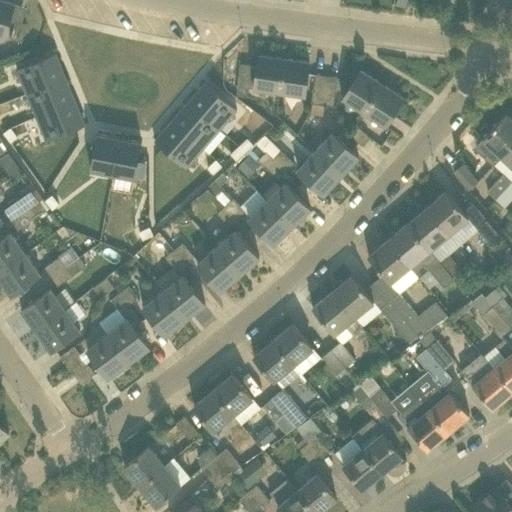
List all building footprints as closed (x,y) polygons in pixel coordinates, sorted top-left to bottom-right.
[(0,0),(0,34),(5,36),(10,19),(15,3),(3,0),(0,0)] [(16,20),(11,37),(22,41),(27,24),(23,22),(16,20)] [(17,69),(27,93),(66,77),(56,53),(17,69)] [(241,63),(238,84),(280,91),(285,58),(260,54),(258,66),(241,63)] [(305,95),(310,61),(285,58),(280,91),(305,95)] [(382,83),(361,69),(343,98),(364,111),(382,83)] [(323,104),(327,75),(316,74),(312,102),(323,104)] [(334,105),(338,77),(327,75),(323,104),(334,105)] [(76,100),(66,77),(27,93),(37,116),(76,100)] [(206,81),(189,101),(220,128),(238,108),(206,81)] [(364,111),(386,125),(404,96),(382,83),(364,111)] [(86,124),(76,100),(37,116),(47,140),(86,124)] [(204,147),(220,128),(189,101),(172,120),(204,147)] [(511,117),(506,112),(483,137),(492,146),(483,155),(493,164),(502,155),(511,143),(511,117)] [(204,147),(172,120),(155,140),(187,167),(204,147)] [(369,136),(356,123),(348,131),(362,144),(369,136)] [(11,127),(4,132),(11,141),(17,136),(11,127)] [(342,174),(359,155),(332,131),(315,149),(342,174)] [(91,168),(113,173),(120,137),(98,132),(91,168)] [(120,137),(113,173),(135,177),(142,141),(120,137)] [(240,145),(245,151),(254,143),(248,137),(240,145)] [(286,169),(274,157),(256,141),(248,149),(278,178),(286,169)] [(511,164),(511,143),(502,155),(511,164)] [(245,151),(240,145),(231,152),(237,159),(245,151)] [(274,157),(286,169),(294,161),(281,149),(274,157)] [(298,169),(325,193),(342,174),(315,149),(298,169)] [(259,164),(248,154),(237,166),(247,176),(259,164)] [(208,166),(214,172),(222,164),(217,158),(208,166)] [(463,163),(454,171),(469,188),(478,180),(463,163)] [(215,179),(221,185),(228,178),(223,172),(215,179)] [(496,198),(511,181),(503,173),(487,190),(496,198)] [(221,185),(215,179),(208,186),(209,187),(217,195),(217,196),(237,218),(245,211),(241,207),(240,205),(241,204),(234,197),(233,198),(221,185)] [(511,198),(511,180),(511,181),(496,198),(505,206),(511,198)] [(293,225),(311,207),(286,181),(267,199),(293,225)] [(5,210),(11,218),(39,199),(33,190),(5,210)] [(450,233),(469,216),(447,190),(427,206),(450,233)] [(51,193),(46,200),(55,207),(60,200),(51,193)] [(221,209),(217,212),(229,225),(237,218),(217,196),(213,200),(221,209)] [(11,218),(17,227),(45,207),(39,199),(11,218)] [(267,199),(249,217),(274,243),(293,225),(267,199)] [(463,271),(449,253),(459,245),(450,233),(427,206),(408,222),(454,278),(463,271)] [(502,238),(487,220),(487,219),(478,226),(477,227),(478,228),(493,246),(502,238)] [(419,275),(430,266),(444,285),(454,278),(408,222),(388,239),(419,275)] [(141,228),(142,237),(153,236),(153,228),(141,228)] [(240,273),(260,256),(237,229),(217,246),(240,273)] [(11,231),(0,238),(0,270),(26,252),(11,231)] [(399,292),(400,292),(419,275),(388,239),(369,255),(399,292)] [(175,248),(185,262),(194,255),(182,242),(176,248),(175,248)] [(198,262),(221,289),(240,273),(217,246),(198,262)] [(185,262),(175,248),(166,255),(177,268),(185,262)] [(505,264),(511,258),(511,253),(507,248),(498,255),(505,264)] [(0,270),(0,277),(11,293),(41,273),(26,252),(0,270)] [(45,267),(52,276),(80,256),(79,255),(65,264),(60,256),(45,267)] [(52,276),(58,285),(86,265),(80,256),(52,276)] [(382,309),(381,307),(353,273),(333,289),(363,325),(378,313),(382,309)] [(183,274),(181,275),(163,290),(186,318),(206,302),(183,274)] [(131,305),(140,298),(129,284),(121,291),(131,305)] [(51,287),(22,308),(36,329),(66,308),(51,287)] [(496,287),(484,296),(510,328),(511,325),(511,306),(503,296),(496,287)] [(313,306),(335,333),(346,324),(357,338),(367,330),(363,325),(333,289),(313,306)] [(143,306),(166,333),(186,318),(163,290),(143,306)] [(123,312),(131,305),(121,291),(112,298),(123,312)] [(421,337),(430,330),(431,329),(448,316),(447,315),(436,301),(426,309),(425,309),(418,314),(414,310),(400,292),(399,292),(391,299),(420,335),(420,336),(421,337)] [(466,303),(468,307),(473,303),(500,335),(510,328),(484,296),(481,293),(473,299),(472,298),(466,303)] [(420,335),(391,299),(381,307),(382,309),(378,313),(382,317),(386,313),(410,343),(420,335)] [(36,329),(51,349),(81,329),(66,308),(36,329)] [(128,317),(126,318),(108,332),(129,361),(150,346),(128,317)] [(313,347),(293,323),(274,339),(294,363),(313,347)] [(88,347),(109,376),(129,361),(108,332),(88,347)] [(511,387),(511,346),(505,337),(483,355),(511,387)] [(445,368),(455,360),(437,338),(427,346),(445,368)] [(274,339),(254,355),(274,379),(294,363),(274,339)] [(332,348),(347,366),(355,358),(341,341),(332,348)] [(61,355),(71,369),(85,359),(75,345),(61,355)] [(435,377),(445,368),(427,346),(423,350),(417,355),(435,377)] [(323,356),(338,373),(347,366),(332,348),(323,356)] [(511,387),(483,355),(463,371),(474,384),(492,407),(511,390),(511,387)] [(96,373),(85,359),(71,369),(81,383),(96,373)] [(253,396),(233,372),(213,389),(233,413),(253,396)] [(448,430),(470,413),(450,392),(440,379),(419,397),(429,410),(430,409),(448,430)] [(352,392),(378,424),(387,416),(369,394),(361,385),(352,392)] [(387,416),(398,407),(380,386),(369,394),(387,416)] [(213,389),(194,405),(214,429),(233,413),(213,389)] [(293,405),(280,390),(272,398),(285,413),(286,412),(296,424),(301,420),(290,408),(293,405)] [(409,426),(427,448),(448,430),(430,409),(429,410),(419,397),(411,404),(408,406),(399,413),(409,426)] [(285,413),(272,398),(264,405),(277,420),(283,414),(285,413)] [(327,415),(332,422),(339,416),(333,409),(327,415)] [(185,415),(176,422),(190,438),(198,431),(185,415)] [(309,441),(322,458),(330,450),(317,434),(322,430),(311,416),(297,426),(305,436),(309,441)] [(0,441),(9,432),(0,423),(0,441)] [(383,472),(403,456),(383,432),(363,448),(383,472)] [(305,436),(295,444),(299,449),(309,441),(305,436)] [(309,441),(299,449),(313,465),(322,458),(309,441)] [(141,485),(165,464),(149,445),(125,465),(141,485)] [(203,467),(217,455),(210,446),(200,455),(199,462),(203,467)] [(231,472),(241,464),(234,455),(227,447),(217,455),(224,463),(231,472)] [(344,463),(351,472),(363,488),(383,472),(363,448),(344,463)] [(224,463),(217,455),(203,467),(202,468),(209,476),(224,463)] [(231,472),(224,463),(209,476),(216,485),(231,472)] [(157,504),(180,483),(165,464),(141,485),(157,504)] [(259,478),(247,464),(236,473),(249,491),(259,478)] [(316,511),(318,511),(337,497),(316,473),(297,489),(316,511)] [(278,505),(283,511),(316,511),(297,489),(287,477),(270,491),(279,503),(278,505)] [(249,491),(262,507),(271,500),(258,484),(249,491)] [(511,511),(511,501),(511,503),(495,485),(473,505),(479,511),(511,511)] [(251,511),(255,511),(262,507),(249,491),(240,498),(251,511)] [(204,511),(197,503),(185,511),(204,511)]
